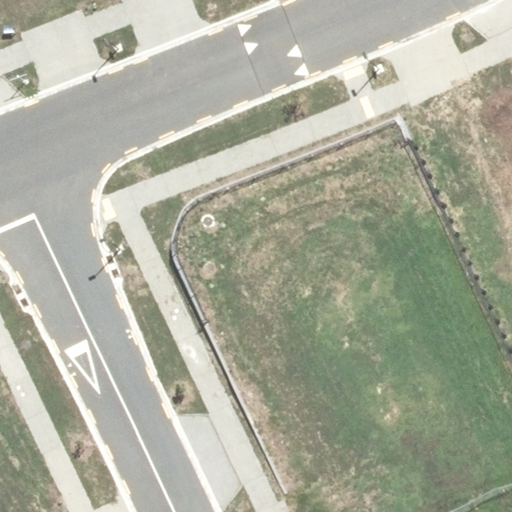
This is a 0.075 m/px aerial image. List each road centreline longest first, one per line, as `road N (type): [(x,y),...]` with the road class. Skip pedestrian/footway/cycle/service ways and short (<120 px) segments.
road 1 (residential): [(399,0),(34,157)]
road 2 (residential): [(34,157),(195,511)]
